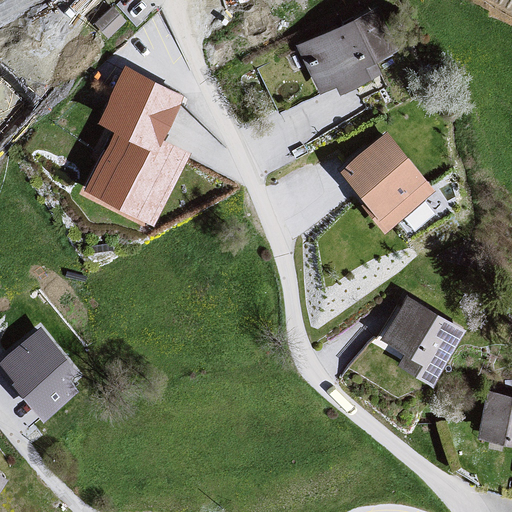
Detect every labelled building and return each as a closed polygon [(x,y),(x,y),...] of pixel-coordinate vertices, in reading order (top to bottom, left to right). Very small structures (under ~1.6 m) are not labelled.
[(369,6),(297,45),(324,90),(401,54),(369,6)] [(92,187),(160,225),(199,153),(169,137),(191,95),(132,65),(102,115),(117,127),(92,187)] [(389,130),(346,168),(391,228),(436,189),(389,130)] [(406,291),(379,337),(440,385),(468,332),(406,291)] [(40,320),(0,351),(0,365),(40,415),(78,384),(67,371),(76,364),(40,320)] [(511,395),(487,390),(484,438),(511,443),(511,395)] [(0,473),(0,491),(8,480),(0,473)]
